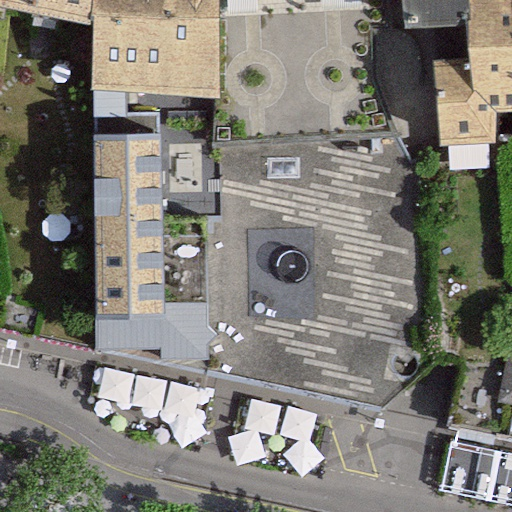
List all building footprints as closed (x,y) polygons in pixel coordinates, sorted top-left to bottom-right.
[(0,0),(0,3),(110,23),(111,0),(0,0)] [(112,0),(110,23),(105,90),(223,101),(241,0),(112,0)] [(447,9),(446,0),(386,0),(387,11),(447,9)] [(461,355),(447,420),(498,432),(511,363),(511,177),(511,127),(481,129),(480,96),(511,95),(511,76),(509,0),(446,0),(447,9),(447,132),(461,355)] [(511,177),(511,363),(498,432),(511,435),(511,0),(509,0),(511,76),(511,95),(511,127),(511,177)] [(223,101),(105,90),(101,346),(226,374),(387,409),(386,346),(434,351),(419,176),(392,130),(223,144),(223,101)]
